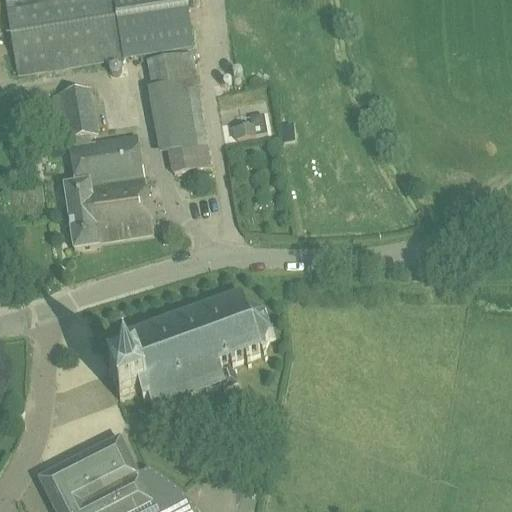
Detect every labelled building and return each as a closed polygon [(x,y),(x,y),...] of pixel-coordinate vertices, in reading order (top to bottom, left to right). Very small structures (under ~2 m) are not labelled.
[(7,0),(18,78),(194,51),(186,0),(7,0)] [(193,55),(148,64),(154,91),(149,92),(160,158),(167,157),(168,157),(172,177),(215,169),(199,82),(193,55)] [(60,96),(67,142),(99,138),(91,91),(60,96)] [(236,133),(237,144),(268,139),(266,120),(252,122),(253,130),(236,133)] [(282,128),(284,144),(294,143),(293,127),(282,128)] [(65,188),(75,253),(99,249),(98,245),(153,236),(138,140),(70,150),(76,187),(65,188)] [(262,357),(270,341),(264,324),(250,318),(243,297),(128,338),(137,364),(111,373),(120,401),(140,394),(144,403),(149,401),(154,413),(226,387),(220,372),(262,357)] [(119,320),(98,327),(105,347),(126,340),(119,320)] [(40,480),(41,481),(56,511),(190,511),(159,481),(150,472),(141,477),(121,439),(40,480)]
